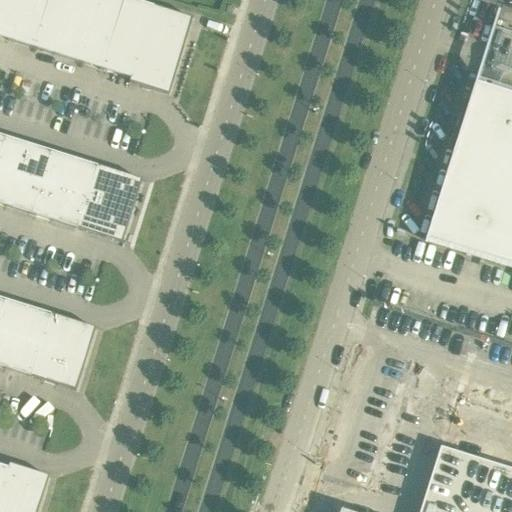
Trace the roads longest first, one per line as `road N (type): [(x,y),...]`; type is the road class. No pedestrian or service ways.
road 1 (secondary): [(207,511),(368,0)]
road 2 (unclassified): [(267,0),(106,511)]
road 3 (secondary): [(334,0),(173,511)]
road 4 (unclassified): [(275,511),(433,0)]
